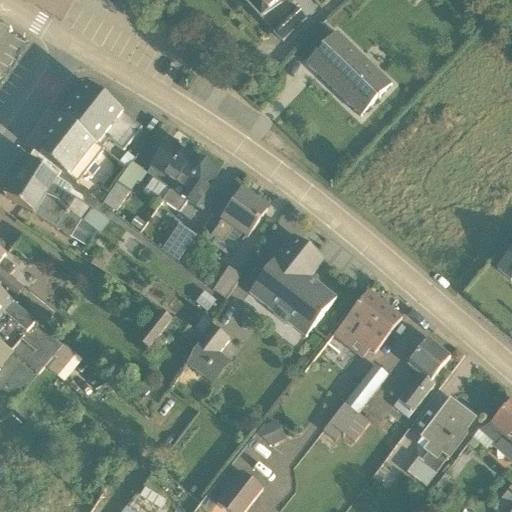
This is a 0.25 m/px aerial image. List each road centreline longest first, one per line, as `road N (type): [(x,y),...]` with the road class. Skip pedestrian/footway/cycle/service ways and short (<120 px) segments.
road 1 (residential): [(74,45),(278,169),(511,367)]
road 2 (residential): [(74,45),(0,160)]
